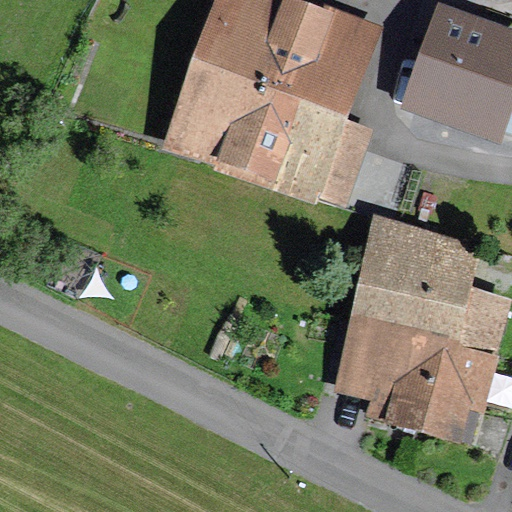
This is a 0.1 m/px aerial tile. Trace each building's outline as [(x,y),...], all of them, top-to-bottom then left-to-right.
[(262,0),(262,1),(259,0),(238,0),(211,73),(337,121),(366,41),(317,22),(320,12),(287,0),(262,0)] [(417,105),(492,132),(511,76),(511,49),(497,44),(504,25),(452,6),(417,105)] [(335,207),(363,132),(337,121),(211,73),(184,144),(205,152),(202,161),(335,207)] [(466,249),(390,225),(368,326),(491,358),(505,311),(457,299),(466,249)] [(463,401),(477,405),(491,358),(368,326),(357,374),(378,379),(369,416),(453,438),(463,401)]
